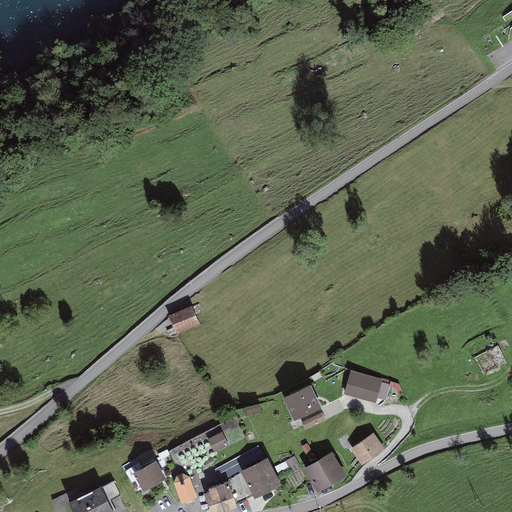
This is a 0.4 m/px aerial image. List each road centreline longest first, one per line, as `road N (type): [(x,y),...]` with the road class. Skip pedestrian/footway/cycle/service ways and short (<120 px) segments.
road 1 (tertiary): [(0,453),(231,257),(511,69)]
road 2 (tertiary): [(511,428),(427,448),(289,511)]
road 3 (track): [(406,415),(430,393),(495,383),(511,368)]
